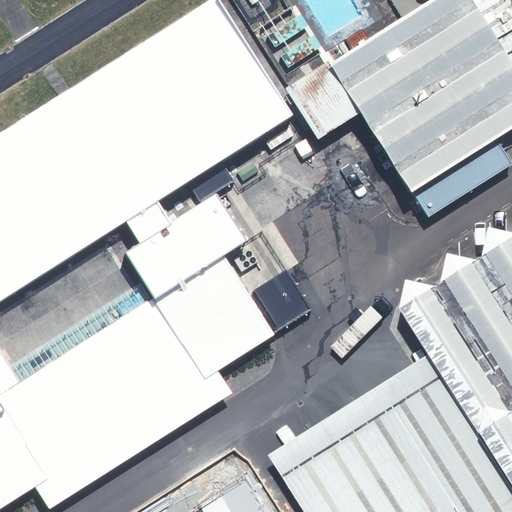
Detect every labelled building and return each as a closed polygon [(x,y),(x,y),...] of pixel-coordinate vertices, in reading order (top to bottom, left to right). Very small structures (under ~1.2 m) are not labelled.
[(511,74),(463,0),(426,0),(279,95),(312,145),(358,115),(368,130),(405,187),(419,208),(426,219),(509,166),(489,136),(511,121),(511,74)] [(271,333),(220,257),(241,242),(211,197),(167,225),(154,203),(289,116),(210,1),(0,133),(0,509),(33,489),(48,509),(229,395),(214,372),(271,333)] [(237,172),(243,181),(258,171),(253,162),(237,172)] [(511,228),(490,223),(482,253),(478,256),(448,249),(441,279),(436,281),(407,275),(400,303),(429,350),(511,478),(511,228)] [(511,511),(511,478),(429,350),(414,360),(398,370),(380,382),(360,394),(344,404),(316,422),(297,434),(279,445),(266,453),(305,511),(511,511)] [(265,511),(245,479),(222,493),(233,511),(265,511)] [(233,511),(222,493),(199,508),(201,511),(233,511)]
